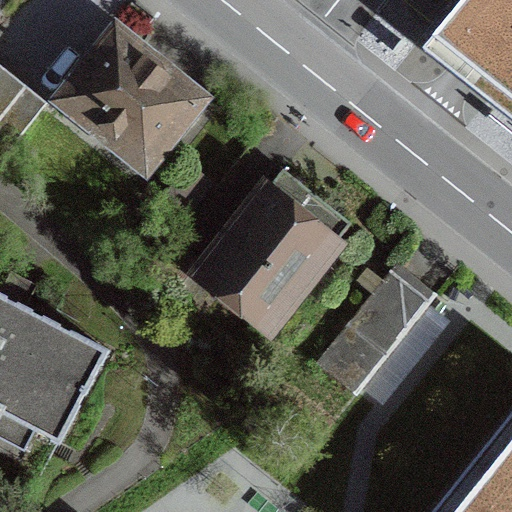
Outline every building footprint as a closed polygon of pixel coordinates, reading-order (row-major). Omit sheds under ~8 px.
[(511,0),(463,0),(423,50),(458,77),(511,119),(511,0)] [(66,100),(145,163),(196,100),(117,36),(66,100)] [(283,170),(202,273),(268,326),(297,290),(314,304),(338,273),(322,260),(350,224),(283,170)] [(174,308),(201,272),(171,248),(142,283),(174,308)] [(11,272),(0,293),(0,295),(24,308),(36,285),(11,272)] [(356,392),(425,306),(388,276),(319,362),(356,392)] [(0,417),(2,414),(35,431),(58,443),(107,352),(24,308),(0,295),(0,417)] [(511,511),(511,412),(431,511),(511,511)] [(35,431),(29,442),(52,454),(58,443),(35,431)]
